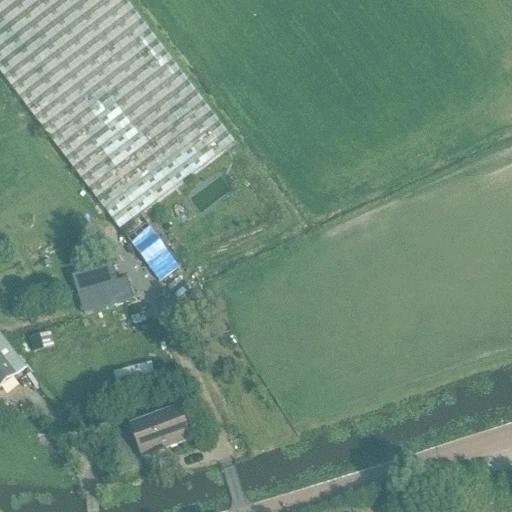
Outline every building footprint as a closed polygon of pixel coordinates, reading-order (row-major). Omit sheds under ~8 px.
[(238,144),(152,33),(126,0),(0,0),(0,72),(121,232),(238,144)] [(160,283),(179,268),(141,218),(122,232),(160,283)] [(112,267),(75,278),(85,314),(133,300),(127,281),(117,284),(112,267)] [(50,336),(31,342),(34,353),(53,348),(50,336)] [(0,389),(25,370),(0,338),(0,337),(0,389)] [(143,460),(193,441),(179,409),(131,426),(143,460)]
